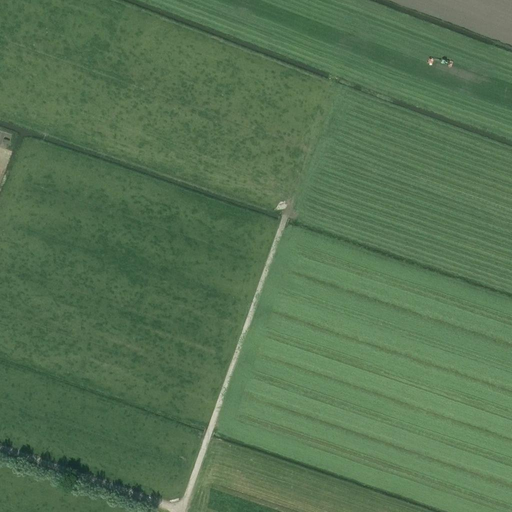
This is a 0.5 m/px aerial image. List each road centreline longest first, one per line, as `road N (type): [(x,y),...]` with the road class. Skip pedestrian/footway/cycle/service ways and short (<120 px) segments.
road 1 (track): [(180,511),(285,214)]
road 2 (track): [(0,449),(180,510)]
